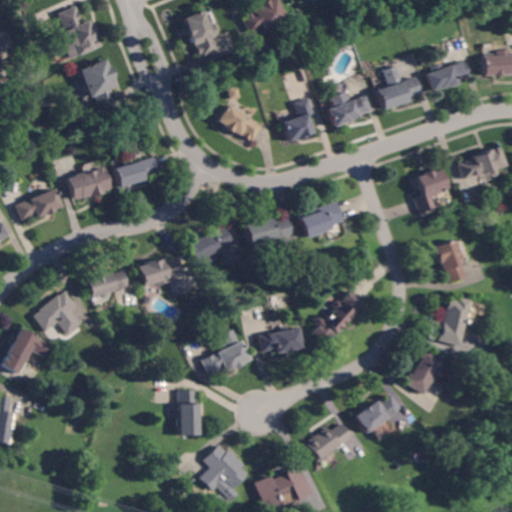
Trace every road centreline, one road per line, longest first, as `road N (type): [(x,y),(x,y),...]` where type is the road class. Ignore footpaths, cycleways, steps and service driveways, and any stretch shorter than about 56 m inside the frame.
road 1 (residential): [(511,109),(287,180),(228,175),(186,142),(128,0)]
road 2 (residential): [(356,157),(400,282),(390,334),(363,363),(258,413)]
road 3 (residential): [(208,166),(162,217),(64,245),(0,293)]
